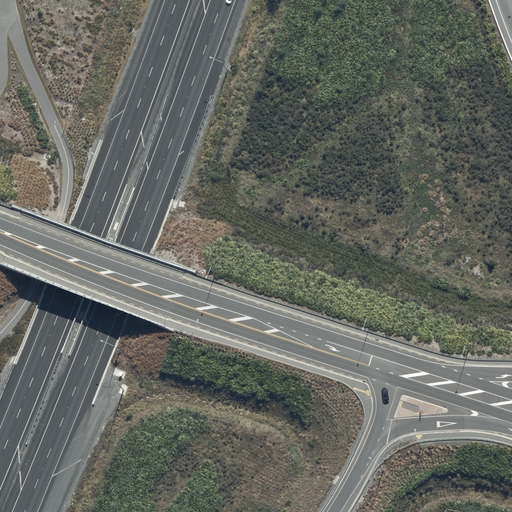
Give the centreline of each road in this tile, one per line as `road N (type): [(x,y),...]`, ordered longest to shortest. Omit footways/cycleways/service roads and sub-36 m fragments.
road 1 (motorway): [(222,0),(24,511)]
road 2 (motorway): [(0,458),(176,0)]
road 3 (tertiary): [(0,230),(377,366)]
road 4 (motorway): [(511,421),(417,425),(373,436)]
